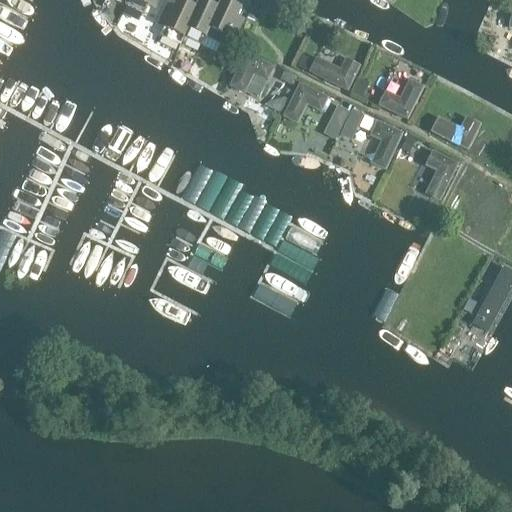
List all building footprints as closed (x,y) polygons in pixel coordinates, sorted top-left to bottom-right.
[(128,0),(126,7),(145,16),(152,0),(128,0)] [(197,10),(179,1),(161,38),(181,47),(184,39),(197,10)] [(219,10),(201,1),(197,10),(184,39),(203,47),(206,39),(219,10)] [(206,39),(225,48),(242,11),(223,2),(219,10),(206,39)] [(245,52),(228,86),(243,94),(252,75),(267,82),(274,67),(245,52)] [(360,65),(344,58),(339,68),(316,57),(308,74),(347,92),(360,65)] [(424,86),(408,78),(399,97),(385,90),(377,106),(406,121),(424,86)] [(329,98),(299,82),(282,116),(296,124),(306,105),(321,113),(329,98)] [(403,133),(375,120),(368,136),(379,141),(369,163),(385,171),(403,133)] [(459,164),(432,150),(424,166),(435,171),(424,194),(439,202),(459,164)] [(511,193),(486,177),(477,191),(489,199),(475,220),(489,229),(511,193)] [(511,280),(504,276),(475,334),(491,342),(511,300),(511,280)]
